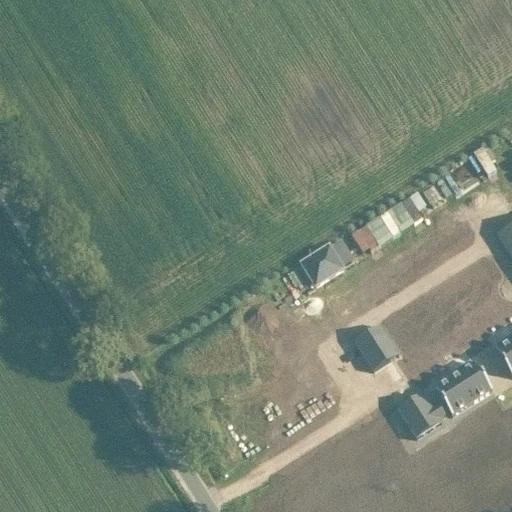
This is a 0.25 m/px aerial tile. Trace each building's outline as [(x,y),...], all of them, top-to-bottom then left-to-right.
[(474,156),(483,182),(501,175),(493,150),(474,156)] [(368,257),(434,218),(421,197),(355,235),(368,257)] [(511,229),(498,238),(511,259),(511,229)] [(344,273),(330,251),(303,268),(317,290),(344,273)] [(476,294),(491,286),(486,277),(471,286),(476,294)] [(380,331),(356,346),(374,374),(398,359),(380,331)] [(511,339),(496,349),(499,354),(496,355),(511,379),(511,339)] [(423,397),(398,413),(417,443),(442,427),(440,424),(451,417),(453,421),(493,395),(476,368),(436,394),(443,406),(433,413),(423,397)]
